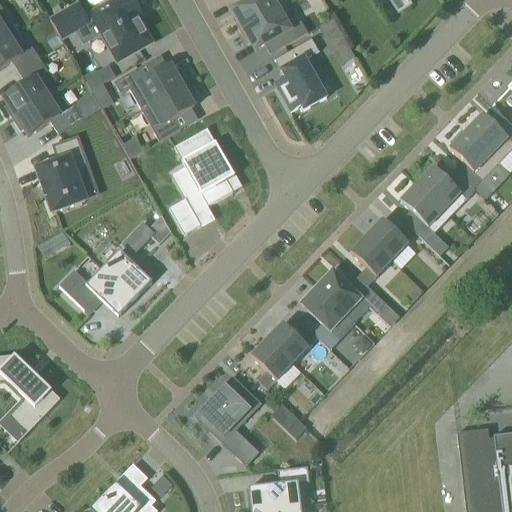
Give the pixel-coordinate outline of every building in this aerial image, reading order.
[(49,21),(61,42),(77,33),(84,45),(100,36),(117,65),(139,52),(152,45),(138,21),(141,19),(142,19),(141,17),(138,11),(131,0),(117,0),(89,16),(90,18),(86,21),(77,5),(49,21)] [(234,22),(241,34),(278,12),(271,0),(254,0),(233,13),(237,20),(234,22)] [(0,45),(17,34),(0,8),(0,45)] [(285,8),(278,12),(241,34),(248,46),(251,44),(255,52),(278,38),(284,49),(307,36),(301,24),(296,27),(285,8)] [(0,72),(12,65),(19,76),(40,62),(32,50),(28,52),(17,34),(0,45),(0,72)] [(304,113),(326,100),(314,79),(317,77),(307,61),(319,54),(312,41),(275,62),(285,81),(275,87),(291,114),(301,109),(304,113)] [(326,59),(344,92),(367,80),(349,47),(326,59)] [(47,74),(40,62),(19,76),(26,86),(3,101),(7,108),(4,110),(12,122),(55,94),(44,76),(47,74)] [(121,97),(129,92),(141,112),(185,87),(178,74),(177,74),(177,75),(175,77),(170,68),(167,70),(146,82),(140,70),(113,85),(121,97)] [(84,79),(92,93),(103,87),(104,86),(97,75),(94,73),(84,79)] [(108,96),(103,87),(92,93),(91,94),(97,103),(108,96)] [(193,100),(185,87),(141,112),(159,145),(181,132),(174,121),(194,110),(189,101),(191,100),(192,101),(193,100)] [(83,121),(75,108),(68,113),(55,94),(12,122),(20,134),(23,132),(28,139),(50,125),(59,137),(83,121)] [(496,130),(483,118),(476,125),(466,135),(499,167),(509,176),(511,173),(511,129),(504,121),(496,130)] [(450,153),(482,184),(499,167),(466,135),(465,137),(462,134),(451,145),(454,148),(450,153)] [(217,217),(213,208),(241,192),(222,159),(210,137),(174,158),(175,160),(165,165),(166,167),(170,165),(177,178),(183,175),(195,196),(186,202),(200,227),(217,217)] [(53,149),(58,164),(36,172),(41,188),(45,200),(46,200),(52,216),(57,214),(85,203),(75,175),(88,170),(77,140),(53,149)] [(433,170),(417,187),(450,219),(466,202),(475,193),(451,171),(443,179),(433,170)] [(434,236),(450,219),(417,187),(400,204),(410,213),(401,222),(407,228),(417,237),(425,245),(434,236)] [(185,202),(169,211),(184,238),(187,236),(201,229),(194,216),(185,202)] [(417,237),(407,228),(398,237),(383,222),(367,239),(392,263),(417,237)] [(143,225),(122,247),(134,258),(154,236),(149,231),(144,227),(143,225)] [(367,289),(392,263),(367,239),(351,256),(366,271),(357,280),(367,289)] [(118,255),(102,271),(135,302),(152,285),(129,264),(118,255)] [(84,313),(97,300),(118,320),(135,302),(102,271),(87,287),(74,273),(59,289),(84,313)] [(317,291),(345,318),(361,302),(358,299),(332,274),(317,291)] [(367,289),(358,299),(361,302),(377,318),(387,308),(367,289)] [(345,318),(317,291),(301,307),(322,327),(313,337),(317,341),(330,353),(339,343),(330,334),(345,318)] [(267,343),(292,367),(317,341),(313,337),(307,332),(299,341),(283,326),(267,343)] [(292,367),(267,343),(251,359),(266,374),(257,383),(268,393),(292,367)] [(0,383),(4,383),(25,404),(10,419),(28,435),(60,402),(35,378),(32,382),(22,372),(25,369),(14,358),(0,359),(0,383)] [(216,396),(217,397),(212,403),(210,401),(194,419),(246,469),(247,468),(224,446),(236,434),(262,407),(248,394),(232,379),(216,396)] [(299,424),(295,421),(285,431),(296,441),(306,431),(299,424)] [(511,511),(511,436),(493,439),(493,441),(489,442),(487,432),(457,436),(465,511),(511,511)] [(248,490),(250,511),(270,511),(301,509),(298,486),(309,485),(307,470),(277,473),(279,487),(248,490)] [(163,479),(152,490),(161,499),(172,487),(163,479)] [(140,489),(140,488),(130,499),(116,485),(89,511),(147,511),(151,508),(156,504),(146,495),(140,489)]
